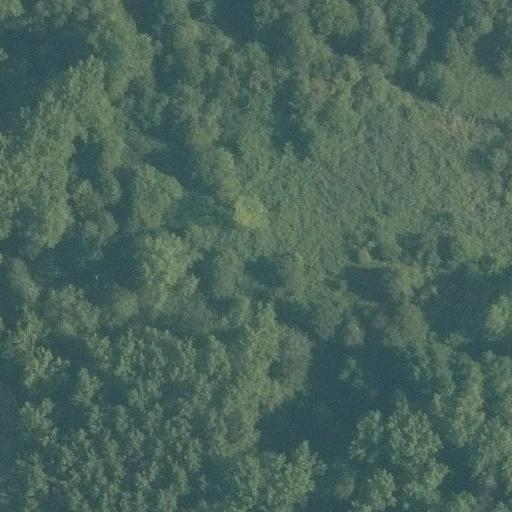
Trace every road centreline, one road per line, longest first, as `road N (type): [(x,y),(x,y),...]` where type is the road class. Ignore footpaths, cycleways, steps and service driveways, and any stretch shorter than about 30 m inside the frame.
road 1 (track): [(0,359),(27,379),(102,487),(106,511)]
road 2 (track): [(91,14),(0,129)]
